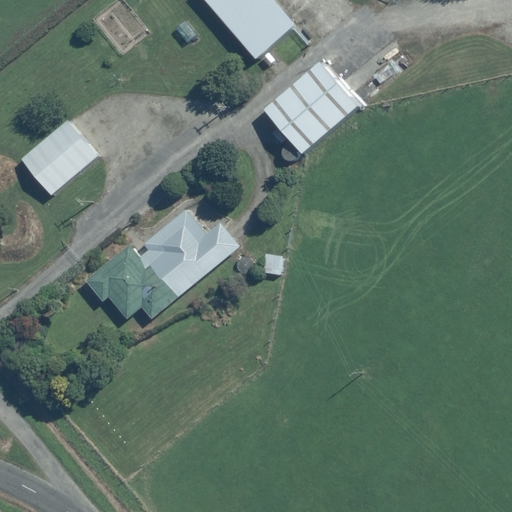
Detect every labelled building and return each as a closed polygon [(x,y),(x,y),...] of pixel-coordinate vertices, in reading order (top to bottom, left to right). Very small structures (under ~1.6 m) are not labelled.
[(272,63),(251,37),(234,51),(256,77),(272,63)] [(377,73),(403,49),(391,37),(365,61),(377,73)] [(327,61),(270,109),(309,152),(364,104),(327,61)] [(72,118),(25,158),(56,193),(103,155),(72,118)] [(304,152),(303,150),(303,148),(302,146),(300,144),(298,143),(296,143),(293,143),(291,143),(289,145),(288,146),(287,148),(286,150),(286,153),(287,155),(288,157),(290,158),(292,159),(294,160),(296,160),(298,159),(300,158),(302,156),(303,154),(304,152)] [(196,230),(170,199),(153,212),(179,244),(196,230)] [(201,281),(171,245),(151,262),(135,243),(91,279),(108,300),(114,295),(132,318),(148,305),(157,317),(201,281)] [(283,273),(285,255),(268,253),(266,271),(283,273)] [(252,264),(245,255),(198,293),(205,302),(252,264)]
